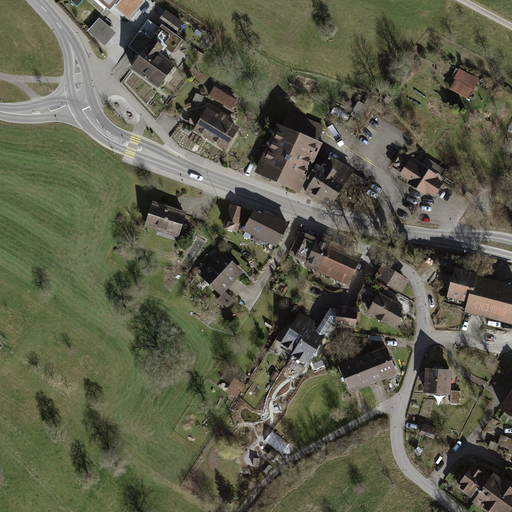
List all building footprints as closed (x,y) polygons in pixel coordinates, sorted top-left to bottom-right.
[(119,0),(98,0),(110,10),(119,0)] [(183,23),(166,11),(158,23),(175,35),(183,23)] [(115,33),(100,20),(90,32),(105,45),(115,33)] [(132,67),(159,86),(173,66),(158,55),(162,48),(172,55),(181,41),(162,27),(160,29),(148,21),(141,31),(129,47),(140,55),(132,67)] [(479,79),(459,70),(450,91),(470,100),(479,79)] [(235,101),(215,89),(210,96),(231,108),(235,101)] [(203,97),(196,94),(193,102),(200,105),(203,97)] [(207,111),(196,130),(225,147),(236,129),(207,111)] [(289,113),(281,130),(315,145),(322,127),(289,113)] [(280,130),(261,172),(297,188),(316,146),(315,145),(281,130),(280,130)] [(313,181),(306,193),(329,207),(351,173),(328,158),(321,167),(317,165),(309,178),(313,181)] [(417,166),(410,162),(401,176),(410,182),(408,184),(426,196),(428,193),(437,199),(446,185),(438,180),(440,176),(419,163),(417,166)] [(153,203),(146,225),(178,236),(186,214),(153,203)] [(243,210),(232,206),(225,227),(235,231),(243,210)] [(264,218),(254,213),(246,229),(277,245),(287,226),(265,215),(264,218)] [(329,245),(307,235),(296,258),(319,268),(329,245)] [(345,252),(329,245),(319,268),(335,275),(345,252)] [(358,258),(345,252),(335,275),(347,281),(358,258)] [(222,295),(225,293),(243,273),(223,254),(202,276),(222,295)] [(451,260),(443,258),(441,265),(449,267),(451,260)] [(405,280),(383,266),(377,276),(399,290),(405,280)] [(449,295),(469,300),(475,280),(476,275),(456,270),(454,278),(447,276),(444,287),(451,288),(449,295)] [(511,289),(475,280),(469,300),(467,309),(511,320),(511,289)] [(233,301),(225,293),(222,295),(216,302),(225,310),(233,301)] [(401,305),(380,294),(369,312),(395,327),(401,315),(399,314),(401,309),(399,308),(401,305)] [(356,312),(330,309),(316,331),(324,335),(331,323),(354,326),(356,312)] [(295,351),(311,327),(313,324),(300,316),(282,343),(295,351)] [(307,363),(324,335),(316,331),(311,327),(295,351),(293,354),(307,363)] [(387,350),(373,355),(381,377),(395,371),(387,350)] [(373,355),(342,367),(350,388),(381,377),(373,355)] [(450,371),(426,370),(425,392),(449,393),(450,371)] [(246,385),(236,379),(227,392),(237,398),(246,385)] [(511,387),(499,406),(511,414),(511,387)] [(452,403),(462,404),(462,391),(452,391),(452,403)] [(437,428),(424,423),(421,434),(426,436),(427,431),(435,434),(437,428)] [(274,433),(268,440),(281,451),(287,445),(274,433)] [(454,485),(472,497),(471,498),(490,511),(505,511),(511,503),(511,486),(491,471),(487,476),(469,464),(454,485)]
